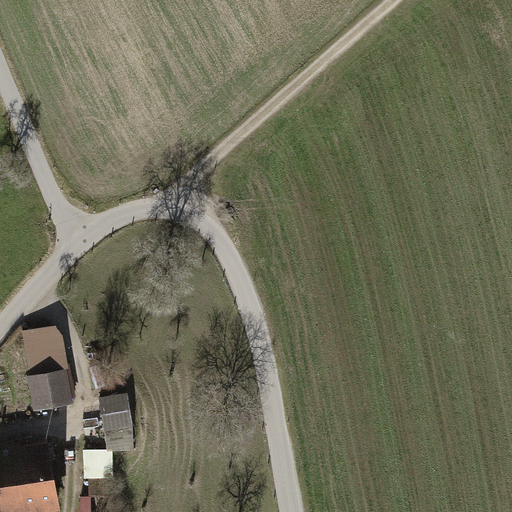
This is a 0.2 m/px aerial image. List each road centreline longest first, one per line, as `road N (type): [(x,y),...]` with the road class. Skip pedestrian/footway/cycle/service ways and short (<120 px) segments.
road 1 (unclassified): [(291,511),(241,273),(215,231),(180,209),(149,208),(76,238),(0,331)]
road 2 (track): [(180,209),(196,176),(395,0)]
